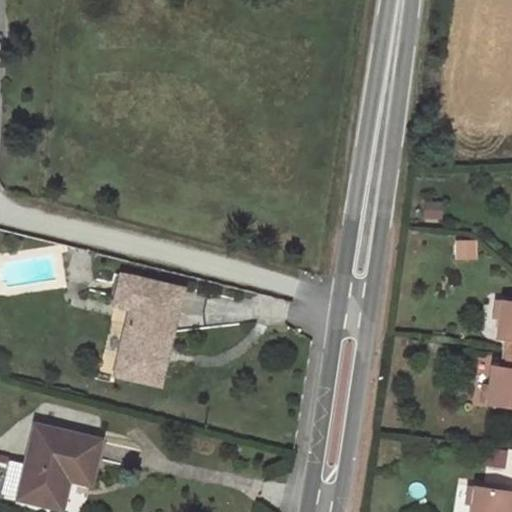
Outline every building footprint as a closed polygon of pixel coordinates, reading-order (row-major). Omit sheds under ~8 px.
[(133,307),(118,374),(159,383),(181,289),(123,276),(117,304),(133,307)] [(511,301),(502,300),(497,337),(509,339),(505,367),(492,365),(487,403),(511,407),(511,301)] [(20,499),(56,507),(64,471),(93,477),(101,441),(36,425),(20,499)] [(6,463),(0,494),(0,497),(9,499),(16,465),(6,463)] [(56,507),(63,509),(69,480),(91,485),(93,477),(64,471),(56,507)] [(508,511),(509,509),(511,491),(475,486),(470,511),(508,511)]
